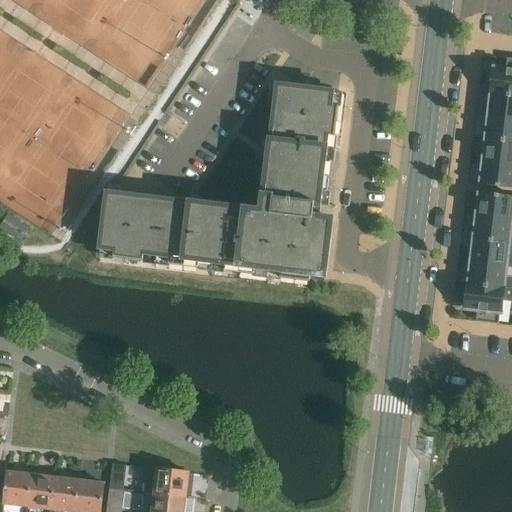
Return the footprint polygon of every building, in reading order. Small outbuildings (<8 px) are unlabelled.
[(491,72),(490,84),(493,85),(492,93),(511,95),(511,59),(508,59),(506,71),(495,69),(495,72),(491,72)] [(106,193),(99,250),(115,252),(114,256),(143,259),(144,252),(172,256),(171,264),(199,267),(200,259),(226,262),(225,271),(254,275),(255,267),(284,271),(283,279),(310,282),(311,273),(327,275),(331,250),(333,232),(334,220),(317,218),(327,134),(335,135),(338,106),(331,105),(332,94),(290,89),(275,214),(298,217),(297,224),(190,211),(191,203),(106,193)] [(487,101),(486,116),(511,118),(511,95),(492,93),(491,101),(487,101)] [(511,118),(486,116),(484,131),(488,131),(487,139),(511,142),(511,118)] [(482,146),(480,161),(511,164),(511,142),(487,139),(486,147),(482,146)] [(511,164),(480,161),(478,176),(482,176),(481,185),(511,188),(511,164)] [(476,201),(474,216),(511,221),(511,220),(511,197),(481,193),(480,202),(476,201)] [(8,215),(1,228),(21,242),(29,229),(8,215)] [(474,216),(472,231),(476,231),(475,239),(509,243),(511,221),(474,216)] [(470,247),(469,261),(506,266),(511,266),(511,243),(509,243),(475,239),(474,247),(470,247)] [(469,261),(467,276),(471,277),(470,285),(504,289),(511,289),(511,278),(505,277),(506,266),(469,261)] [(465,293),(463,305),(467,306),(467,309),(478,310),(476,322),(499,325),(502,301),(511,301),(511,289),(504,289),(470,285),(469,293),(465,293)] [(111,484),(110,489),(124,491),(127,467),(113,465),(112,475),(111,484)] [(189,474),(160,470),(145,468),(142,493),(154,494),(187,498),(187,496),(191,497),(192,484),(188,483),(189,474)] [(8,472),(4,505),(29,508),(32,475),(8,472)] [(32,475),(29,508),(52,511),(56,478),(32,475)] [(56,478),(52,511),(62,511),(76,511),(80,481),(56,478)] [(80,481),(76,511),(100,511),(104,483),(80,481)] [(110,489),(107,511),(122,511),(125,491),(124,491),(110,489)] [(154,494),(152,511),(185,511),(187,498),(154,494)]
